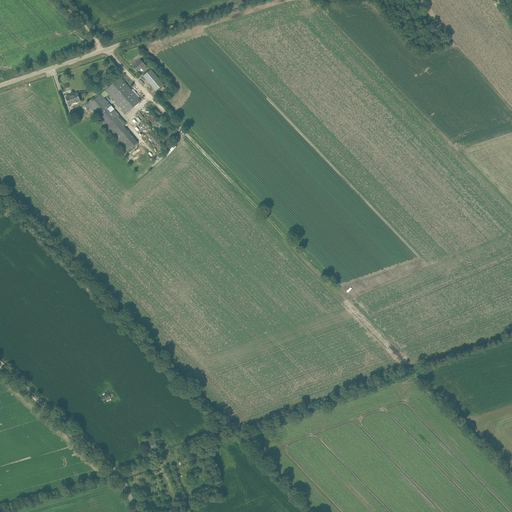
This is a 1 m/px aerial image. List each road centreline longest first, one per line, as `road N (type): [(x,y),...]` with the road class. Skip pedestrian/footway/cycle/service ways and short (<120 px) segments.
road 1 (unclassified): [(0,85),(253,0)]
road 2 (unclassified): [(136,511),(112,468),(0,363)]
